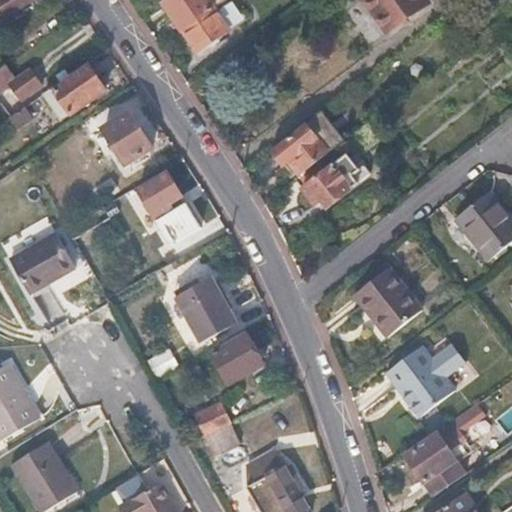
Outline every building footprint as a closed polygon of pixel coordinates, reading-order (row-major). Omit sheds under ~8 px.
[(0,0),(12,17),(35,0),(0,0)] [(173,0),(168,3),(202,53),(234,29),(219,6),(227,0),(173,0)] [(366,0),(388,32),(431,3),(428,0),(366,0)] [(510,27),(501,16),(472,39),(481,51),(510,27)] [(7,65),(0,70),(0,86),(15,76),(7,65)] [(109,91),(90,65),(56,88),(73,115),(74,116),(109,91)] [(73,115),(56,88),(47,94),(65,120),(73,115)] [(133,113),(122,96),(118,98),(97,113),(107,129),(133,113)] [(41,111),(35,102),(23,110),(30,119),(41,111)] [(307,125),(274,149),(286,165),(295,158),(307,172),(317,164),(331,153),(345,141),(346,141),(324,111),(307,125)] [(155,149),(133,113),(107,129),(130,164),(155,149)] [(346,141),(345,141),(358,157),(379,139),(368,123),(346,141)] [(307,172),(297,180),(318,205),(323,201),(329,208),(359,182),(354,176),(361,170),(353,161),(349,155),(326,174),(317,164),(307,172)] [(354,176),(359,182),(371,173),(365,166),(361,170),(354,176)] [(185,197),(172,174),(142,191),(160,222),(176,213),(171,205),(185,197)] [(511,241),(511,217),(491,191),(455,218),(488,259),(511,241)] [(115,203),(114,201),(106,205),(111,213),(119,208),(122,212),(140,201),(134,192),(115,203)] [(77,267),(57,233),(13,259),(34,293),(77,267)] [(421,312),(389,269),(356,294),(388,337),(421,312)] [(207,283),(170,302),(195,348),(232,329),(207,283)] [(265,365),(250,338),(216,355),(232,383),(265,365)] [(458,387),(426,345),(386,375),(418,417),(458,387)] [(41,420),(8,366),(0,370),(0,436),(4,442),(41,420)] [(205,437),(231,424),(222,403),(197,416),(205,437)] [(477,406),(465,414),(473,426),(485,418),(477,406)] [(465,414),(454,422),(462,434),(473,426),(465,414)] [(406,454),(435,498),(466,476),(458,464),(469,457),(461,445),(467,442),(462,434),(454,422),(438,432),(406,454)] [(238,443),(231,424),(205,437),(204,437),(212,454),(238,443)] [(47,511),(80,491),(51,443),(14,465),(42,511),(47,511)] [(313,511),(282,447),(253,462),(261,478),(252,482),(267,511),(313,511)] [(152,490),(143,475),(115,492),(124,506),(152,490)] [(179,511),(164,484),(128,505),(131,511),(179,511)] [(438,511),(479,511),(467,493),(438,511)]
